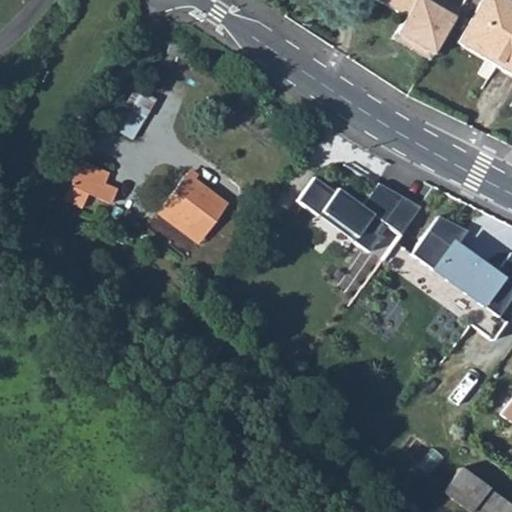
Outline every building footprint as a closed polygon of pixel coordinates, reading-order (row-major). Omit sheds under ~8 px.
[(382,0),(405,14),(398,25),(435,49),(459,8),(446,0),(382,0)] [(511,0),(480,0),(458,40),(511,71),(511,0)] [(398,25),(394,32),(432,56),(435,49),(398,25)] [(112,128),(132,139),(147,112),(127,101),(112,128)] [(80,160),(62,199),(78,206),(85,192),(108,202),(115,186),(103,181),(107,172),(80,160)] [(223,203),(182,173),(152,214),(194,243),(223,203)] [(310,176),(293,201),(314,216),(317,212),(351,237),(348,240),(364,252),(375,237),(371,234),(379,223),(396,234),(413,211),(374,182),(357,206),(332,188),(330,191),(310,176)] [(390,242),(377,260),(488,340),(501,323),(493,317),(511,291),(511,257),(505,254),(488,278),(475,269),(477,266),(467,259),(465,261),(449,250),(462,232),(433,217),(406,254),(390,242)] [(511,395),(497,417),(511,426),(511,395)] [(511,511),(511,506),(459,468),(440,493),(465,511),(511,511)]
